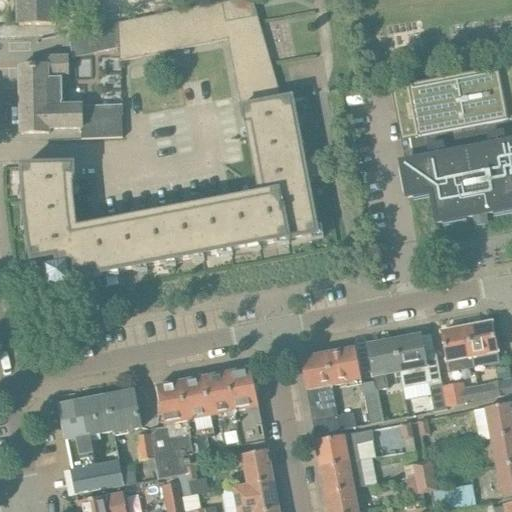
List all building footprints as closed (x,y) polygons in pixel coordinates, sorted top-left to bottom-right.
[(18,0),(19,26),(39,25),(56,25),(55,0),(18,0)] [(219,3),(218,4),(189,9),(164,14),(118,24),(119,48),(120,62),(228,40),(243,120),(249,119),(264,194),(278,192),(279,197),(81,234),(84,252),(76,253),(71,225),(68,196),(67,179),(74,179),(74,166),(22,167),(22,188),(27,188),(28,198),(23,198),(25,219),(30,219),(31,229),(26,229),(29,250),(34,250),(36,259),(31,261),(31,263),(44,260),(50,291),(71,287),(69,277),(88,273),(89,279),(107,275),(106,270),(116,268),(117,273),(135,270),(134,265),(144,263),(145,268),(163,265),(162,260),(173,258),(174,263),(192,259),(191,254),(201,252),(202,257),(220,254),(219,249),(229,247),(230,252),(249,249),(248,243),(258,242),(259,247),(277,243),(276,238),(286,236),(287,241),(311,237),(310,233),(313,229),(316,228),(308,183),(303,184),(301,174),(306,173),(302,155),(297,156),(295,146),(301,145),(297,127),(292,128),(290,118),(295,117),(292,99),(282,101),(271,64),(259,22),(257,17),(226,24),(221,3),(219,3)] [(96,53),(119,48),(118,24),(68,35),(73,59),(96,54),(96,53)] [(62,104),(63,104),(62,79),(56,79),(56,75),(68,75),(68,59),(45,59),(45,60),(37,60),(37,67),(22,68),(22,67),(19,67),(20,70),(21,132),(21,135),(24,135),(24,134),(46,134),(49,134),(49,130),(81,129),(81,140),(122,139),(122,116),(123,116),(123,106),(82,107),(62,108),(62,104)] [(408,199),(431,194),(437,224),(511,209),(511,144),(505,146),(500,124),(511,121),(511,68),(391,91),(401,142),(426,138),(430,160),(402,165),(408,199)] [(465,329),(473,368),(499,363),(492,324),(465,329)] [(448,373),(473,368),(465,329),(441,334),(448,373)] [(402,388),(416,385),(428,383),(434,414),(446,412),(446,410),(446,409),(442,388),(441,384),(438,365),(426,367),(420,337),(393,342),(399,374),(402,388)] [(399,374),(393,342),(368,347),(374,382),(362,385),(363,396),(369,426),(384,423),(378,393),(388,391),(385,376),(399,374)] [(361,382),(355,350),(325,355),(331,387),(361,382)] [(331,387),(325,355),(300,360),(315,437),(339,432),(337,418),(331,387)] [(227,374),(240,447),(265,443),(251,369),(227,374)] [(210,419),(216,452),(240,447),(227,374),(203,379),(210,419)] [(187,423),(210,419),(203,379),(179,383),(187,423)] [(511,394),(509,381),(476,387),(479,402),(511,396),(511,394)] [(190,439),(187,423),(179,383),(156,388),(164,428),(150,431),(151,436),(159,481),(177,477),(176,470),(179,469),(178,464),(184,463),(183,458),(193,456),(190,439)] [(479,402),(476,387),(464,389),(463,383),(443,387),(442,384),(441,384),(446,410),(447,410),(447,409),(479,402)] [(106,398),(113,435),(141,429),(134,392),(106,398)] [(113,435),(106,398),(77,403),(80,419),(86,418),(90,439),(98,437),(98,436),(111,433),(112,435),(113,435)] [(72,471),(95,466),(90,439),(86,418),(80,419),(77,403),(59,407),(72,471)] [(490,439),(511,435),(511,414),(510,405),(485,410),(490,439)] [(355,429),(353,415),(337,418),(339,432),(355,429)] [(431,436),(428,421),(417,423),(420,438),(431,436)] [(413,439),(410,425),(402,426),(404,441),(413,439)] [(321,469),(348,464),(360,461),(357,446),(373,442),(371,432),(316,443),(321,469)] [(496,468),(511,465),(511,435),(490,439),(496,468)] [(158,481),(159,481),(151,436),(135,439),(139,463),(154,460),(158,481)] [(190,439),(193,456),(210,453),(207,436),(190,439)] [(248,486),(272,481),(267,452),(242,457),(248,486)] [(360,461),(348,464),(321,469),(326,495),(353,490),(365,487),(360,461)] [(95,466),(72,471),(76,496),(124,487),(120,468),(119,462),(95,466)] [(421,464),(424,479),(433,477),(430,462),(421,464)] [(185,468),(184,463),(178,464),(179,469),(176,470),(177,477),(185,476),(183,468),(185,468)] [(421,464),(412,466),(415,481),(424,479),(421,464)] [(120,468),(124,487),(136,485),(132,465),(120,468)] [(511,465),(496,468),(501,498),(511,495),(511,465)] [(185,468),(183,468),(185,476),(186,483),(197,480),(195,466),(185,468)] [(424,479),(427,494),(436,492),(434,480),(433,477),(424,479)] [(415,481),(418,496),(427,494),(424,479),(415,481)] [(237,511),(267,511),(278,510),(272,481),(248,486),(235,488),(233,489),(237,511)] [(164,488),(168,511),(172,511),(184,510),(181,498),(179,484),(164,488)] [(444,511),(476,506),(472,486),(433,493),(437,511),(444,511)] [(356,511),(353,490),(326,495),(328,511),(356,511)] [(198,495),(181,498),(184,510),(184,511),(193,511),(201,509),(198,495)] [(79,511),(125,511),(123,496),(78,504),(79,511)]
